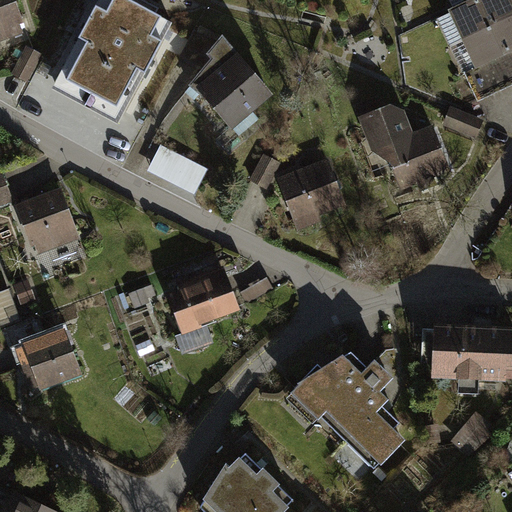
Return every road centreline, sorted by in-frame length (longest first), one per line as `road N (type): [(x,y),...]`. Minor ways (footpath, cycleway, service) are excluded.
road 1 (residential): [(343,314),(304,274),(0,113)]
road 2 (residential): [(154,508),(264,361),(301,331),(343,314)]
road 3 (residential): [(0,418),(154,508)]
road 4 (residential): [(343,314),(430,289),(511,294)]
